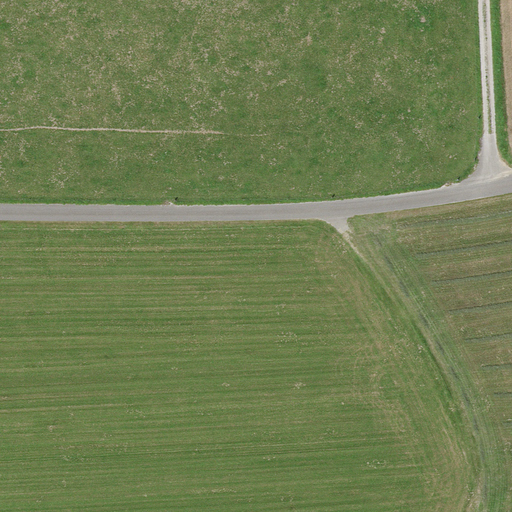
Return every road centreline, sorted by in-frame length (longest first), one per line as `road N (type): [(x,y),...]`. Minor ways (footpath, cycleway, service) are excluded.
road 1 (unclassified): [(511,187),(330,212),(0,212)]
road 2 (track): [(330,212),(412,319),(457,397),(500,511)]
road 3 (track): [(495,190),(487,0)]
